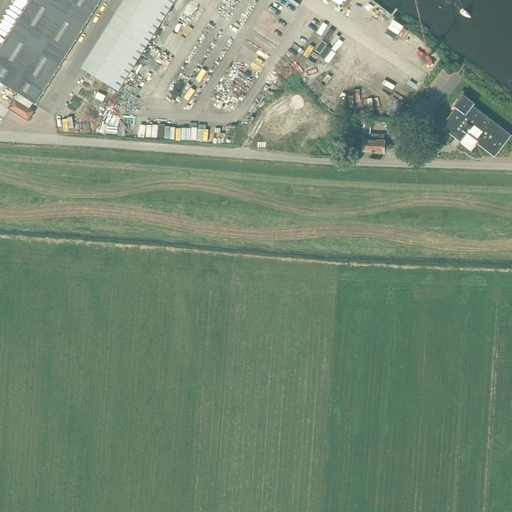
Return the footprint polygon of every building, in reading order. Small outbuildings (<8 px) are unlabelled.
[(0,82),(19,94),(36,105),(41,96),(101,0),(30,0),(0,49),(0,82)] [(87,72),(118,92),(175,0),(132,0),(93,64),(87,72)] [(287,107),(284,109),(296,124),(312,112),(297,94),(284,104),(287,107)] [(474,104),(463,94),(453,106),(457,109),(444,126),(461,140),(458,144),(470,153),(479,142),(494,154),(508,136),(471,108),(474,104)] [(253,113),(256,116),(275,101),(279,106),(285,101),(280,95),(276,98),(275,96),(253,113)] [(10,108),(11,109),(28,120),(33,112),(15,101),(10,108)] [(296,124),(284,109),(268,121),(280,137),(296,124)] [(245,133),(252,136),(258,120),(250,117),(245,133)] [(323,130),(333,130),(334,117),(324,117),(323,130)] [(357,136),(369,137),(370,120),(358,119),(357,136)] [(362,152),(383,153),(384,134),(370,134),(370,140),(363,140),(363,142),(362,152)] [(251,148),(258,150),(261,141),(254,138),(251,148)]
